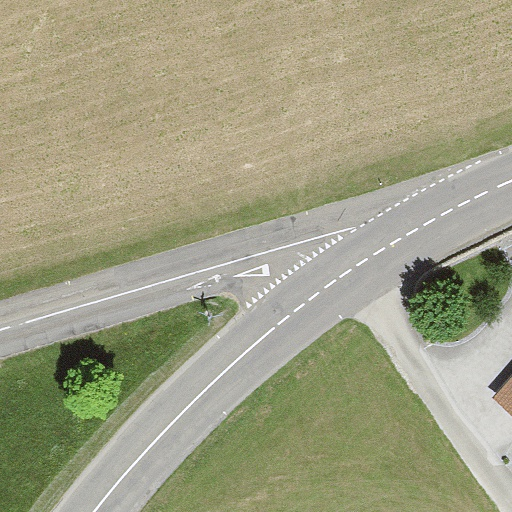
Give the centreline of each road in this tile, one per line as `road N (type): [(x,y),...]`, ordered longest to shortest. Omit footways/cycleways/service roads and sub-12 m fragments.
road 1 (secondary): [(0,332),(266,254),(307,255),(339,276)]
road 2 (secondary): [(339,276),(236,361),(94,511)]
road 3 (secondary): [(511,188),(339,276)]
